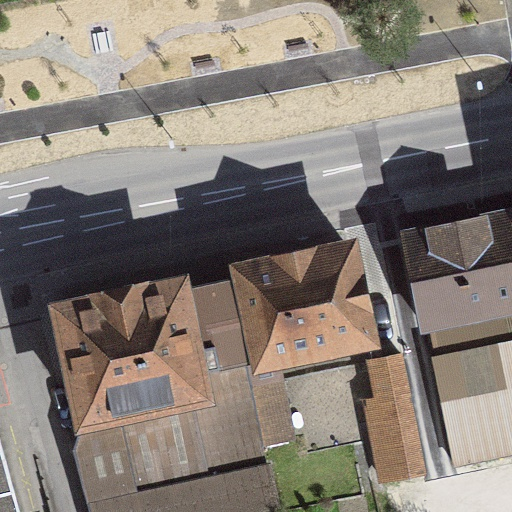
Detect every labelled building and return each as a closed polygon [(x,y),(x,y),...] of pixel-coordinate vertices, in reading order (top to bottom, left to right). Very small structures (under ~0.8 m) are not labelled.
[(497,347),(506,390),(511,388),(511,213),(405,237),(421,323),(429,321),(434,346),(450,357),(497,347)] [(242,275),(259,359),(260,362),(274,359),(368,339),(349,248),(241,271),(242,275)] [(83,419),(74,449),(87,494),(135,482),(138,492),(222,473),(230,511),(252,511),(276,507),(260,443),(248,385),(243,362),(259,359),(242,275),(181,289),(180,284),(60,309),(83,419)] [(367,407),(382,479),(424,470),(401,355),(372,361),(380,405),(367,407)] [(274,359),(260,362),(259,359),(243,362),(248,385),(260,443),(290,437),(278,379),(274,359)] [(511,388),(506,390),(444,402),(441,407),(452,461),(511,448),(511,388)] [(0,511),(19,511),(0,442),(0,511)] [(230,511),(222,473),(138,492),(142,511),(230,511)] [(87,494),(91,511),(142,511),(138,492),(135,482),(87,494)]
